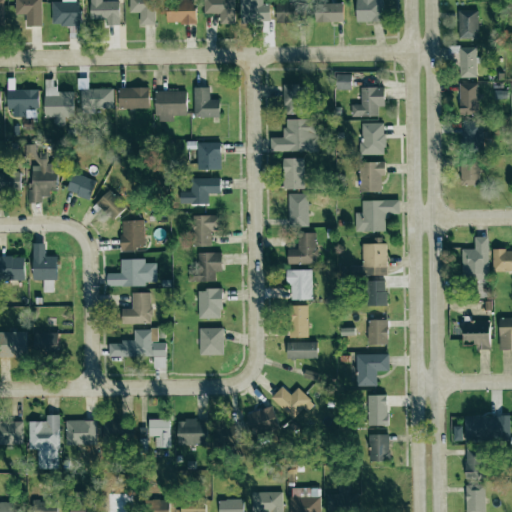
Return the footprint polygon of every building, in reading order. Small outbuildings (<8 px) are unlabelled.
[(41,0),(15,0),(15,14),(25,14),(25,26),(42,26),(41,0)] [(80,25),(79,0),(62,0),(62,1),(51,1),(52,25),(80,25)] [(106,25),(119,25),(119,1),(102,1),(102,0),(90,0),(91,18),(106,18),(106,25)] [(155,0),(129,0),(129,13),(139,12),(140,25),(156,24),(155,0)] [(195,0),(166,0),(166,23),(195,23),(195,0)] [(203,0),(204,13),(220,13),(220,24),(235,23),(234,0),(203,0)] [(270,4),(263,4),(262,0),(240,0),(241,22),(270,21),(270,4)] [(356,0),(356,21),(383,22),(383,0),(356,0)] [(315,22),(343,21),(343,2),(315,3),(315,22)] [(275,20),(301,22),(302,6),(276,4),(275,20)] [(459,38),(478,38),(477,10),(458,10),(459,38)] [(476,77),(476,47),(459,47),(459,77),(476,77)] [(335,89),(351,90),(351,74),(336,74),(335,89)] [(73,117),(74,92),(55,91),(55,79),(45,79),(44,116),(55,117),(55,124),(64,124),(65,116),(73,117)] [(460,115),(478,114),(478,101),(483,101),(482,93),(478,93),(477,83),(458,83),(460,115)] [(284,113),(303,113),(303,84),(284,84),(284,113)] [(119,87),(119,108),(149,109),(149,88),(119,87)] [(209,87),(194,87),(194,117),(220,116),(219,99),(209,99),(209,87)] [(360,87),(360,104),(351,104),(351,116),(378,116),(378,106),(384,106),(384,87),(360,87)] [(113,108),(113,88),(81,89),(81,113),(95,113),(95,108),(113,108)] [(7,108),(13,108),(13,116),(34,117),(35,108),(38,108),(38,89),(7,89),(7,108)] [(186,90),(155,91),(156,121),(173,121),(173,115),(187,115),(186,90)] [(318,151),(317,118),(284,119),(284,137),(270,137),(271,151),(318,151)] [(482,152),(483,121),(462,120),(461,151),(482,152)] [(384,122),(361,122),(361,154),(385,154),(384,122)] [(197,169),(221,169),(220,142),(197,142),(197,169)] [(479,185),(480,157),(461,157),(460,185),(479,185)] [(283,189),(304,188),(304,158),(283,158),(283,189)] [(385,161),(359,161),(360,192),(382,192),(381,175),(385,175),(385,161)] [(29,202),(42,202),(42,193),(57,193),(56,164),(31,165),(32,190),(28,190),(29,202)] [(91,198),(96,179),(72,173),(67,192),(91,198)] [(180,203),(208,203),(208,193),(220,193),(220,178),(190,177),(190,192),(180,191),(180,203)] [(127,205),(110,189),(97,203),(114,219),(127,205)] [(308,226),(308,193),(288,193),(288,226),(308,226)] [(399,200),(361,200),(362,212),(355,212),(355,231),(386,231),(386,214),(399,213),(399,200)] [(221,214),(192,215),(192,246),(212,246),(211,229),(221,228),(221,214)] [(136,250),(136,245),(144,244),(144,220),(121,220),(122,250),(136,250)] [(287,249),(287,263),(316,263),(315,232),(297,232),(298,248),(287,249)] [(462,249),(462,279),(488,279),(487,236),(474,237),(475,249),(462,249)] [(55,256),(45,256),(45,243),(33,243),(33,279),(43,279),(43,289),(56,289),(55,256)] [(361,244),(362,275),(387,275),(386,243),(361,244)] [(511,271),(511,249),(492,249),(492,271),(511,271)] [(222,271),(222,252),(197,252),(198,280),(215,280),(215,271),(222,271)] [(25,256),(0,256),(0,279),(24,279),(25,256)] [(120,259),(121,273),(107,273),(107,286),(146,285),(146,282),(157,281),(156,262),(145,263),(145,259),(120,259)] [(311,269),(288,270),(289,300),(312,299),(311,269)] [(386,280),(367,281),(367,306),(386,305),(386,280)] [(222,318),(221,286),(197,287),(198,318),(222,318)] [(151,292),(131,293),(132,308),(122,308),(122,324),(151,323),(151,292)] [(308,337),(308,305),(289,305),(289,337),(308,337)] [(511,317),(499,318),(500,350),(511,349),(511,339),(511,338),(511,317)] [(387,344),(387,319),(367,320),(368,344),(387,344)] [(489,320),(462,321),(463,341),(475,340),(476,350),(490,349),(489,320)] [(223,354),(223,327),(199,327),(199,354),(223,354)] [(109,356),(166,356),(166,342),(158,342),(158,329),(134,329),(134,341),(109,341),(109,356)] [(27,332),(0,331),(0,356),(26,357),(27,332)] [(58,332),(34,333),(35,353),(58,353),(58,332)] [(317,341),(287,342),(287,359),(317,358),(317,341)] [(376,385),(376,371),(389,370),(388,354),(356,354),(356,386),(376,385)] [(297,387),(290,394),(282,386),(271,397),(295,420),(312,402),(297,387)] [(367,395),(367,425),(387,425),(387,395),(367,395)] [(246,414),(254,436),(279,427),(271,405),(246,414)] [(29,421),(29,449),(37,449),(38,468),(59,468),(59,415),(46,415),(46,421),(29,421)] [(465,416),(465,441),(511,440),(510,415),(465,416)] [(66,445),(97,444),(97,419),(65,420),(66,445)] [(149,436),(155,436),(155,447),(170,447),(169,419),(148,419),(149,436)] [(177,420),(178,445),(208,444),(208,419),(177,420)] [(103,421),(103,444),(127,444),(127,420),(103,421)] [(245,423),(213,421),(212,444),(243,445),(245,423)] [(0,422),(0,444),(23,444),(22,422),(0,422)] [(388,433),(369,434),(369,461),(389,461),(388,433)] [(485,448),(466,448),(465,479),(484,479),(485,448)] [(485,511),(485,485),(466,484),(466,511),(485,511)] [(326,511),(358,511),(358,493),(348,494),(347,486),(338,487),(338,493),(326,494),(326,511)] [(320,511),(320,487),(289,487),(289,511),(320,511)] [(75,491),(75,503),(70,503),(70,511),(95,511),(95,502),(86,502),(86,491),(75,491)] [(282,511),(282,492),(253,491),(252,511),(282,511)] [(219,500),(219,511),(243,511),(243,499),(219,500)] [(181,511),(205,511),(206,500),(181,500),(181,511)] [(57,511),(57,501),(32,501),(32,511),(57,511)] [(156,501),(156,511),(169,511),(169,501),(156,501)] [(0,511),(21,511),(22,502),(0,502),(0,511)]
